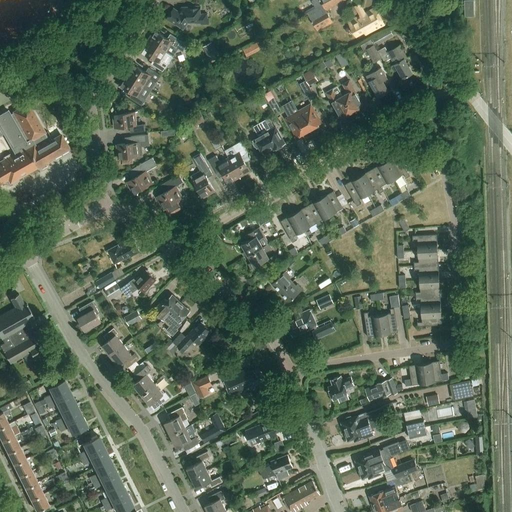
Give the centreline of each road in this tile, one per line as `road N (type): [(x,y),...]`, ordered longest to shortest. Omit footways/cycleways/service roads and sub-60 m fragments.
road 1 (unclassified): [(290,374),(455,340),(451,204),(423,106)]
road 2 (unclassified): [(183,511),(144,430),(76,348),(25,252)]
road 3 (unclassified): [(176,247),(423,106)]
road 4 (unclassified): [(104,209),(90,90),(144,0)]
road 5 (unclassified): [(290,374),(253,312),(176,247)]
road 6 (unclassified): [(340,511),(290,374)]
